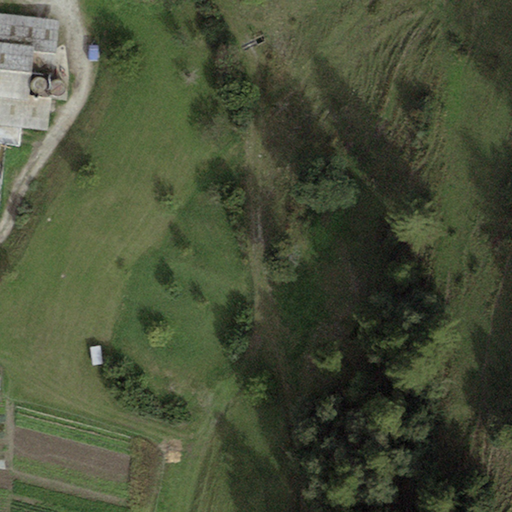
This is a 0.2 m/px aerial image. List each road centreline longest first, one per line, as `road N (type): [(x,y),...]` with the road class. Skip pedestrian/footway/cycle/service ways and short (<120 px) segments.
road 1 (track): [(216,0),(247,47),(265,126),(250,220),(297,511)]
road 2 (track): [(0,231),(77,93),(82,59),(68,0)]
